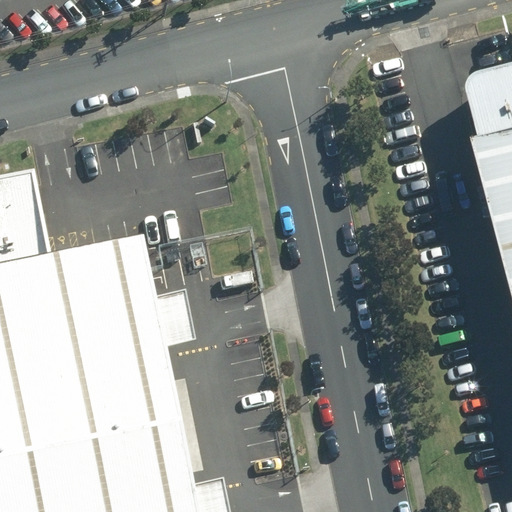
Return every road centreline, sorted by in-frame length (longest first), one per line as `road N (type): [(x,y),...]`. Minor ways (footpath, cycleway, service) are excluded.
road 1 (unclassified): [(276,30),(379,511)]
road 2 (unclassified): [(0,102),(276,30)]
road 3 (unclassified): [(276,30),(394,0)]
